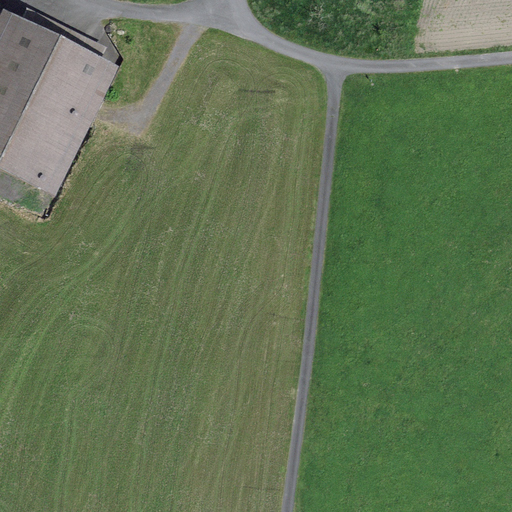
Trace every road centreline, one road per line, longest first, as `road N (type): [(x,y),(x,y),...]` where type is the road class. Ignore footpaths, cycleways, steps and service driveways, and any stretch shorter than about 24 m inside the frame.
road 1 (track): [(225,22),(329,67),(337,113),(331,255),(294,511)]
road 2 (unclassified): [(329,67),(511,54)]
